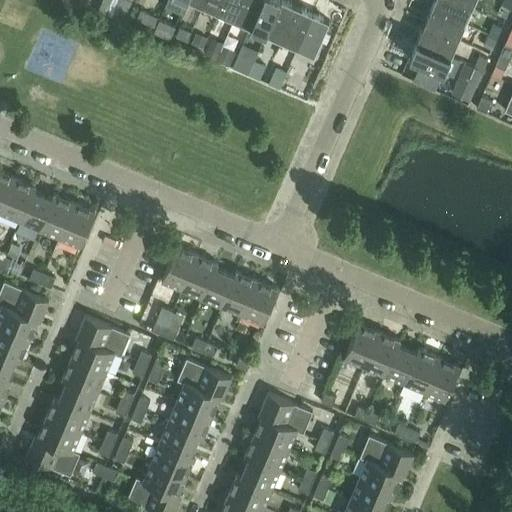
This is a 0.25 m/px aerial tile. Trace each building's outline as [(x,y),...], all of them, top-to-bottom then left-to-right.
[(224,0),(205,0),(203,5),(220,12),(224,0)] [(243,0),(224,0),(220,12),(235,19),(243,0)] [(262,0),(243,0),(235,19),(251,26),(262,0)] [(281,0),(262,0),(251,26),(267,33),(281,0)] [(297,6),(284,0),(281,0),(267,33),(282,39),(297,6)] [(456,0),(434,0),(431,9),(465,23),(472,7),(456,0)] [(511,5),(503,2),(499,13),(507,17),(511,5)] [(314,13),(297,6),(282,39),(298,47),(314,13)] [(431,9),(424,24),(458,39),(465,23),(431,9)] [(329,20),(314,13),(298,47),(314,54),(329,20)] [(146,22),(157,27),(160,19),(149,14),(146,22)] [(171,23),(160,19),(157,27),(167,32),(171,23)] [(494,23),(489,34),(498,37),(502,26),(494,23)] [(424,24),(417,40),(451,55),(458,39),(424,24)] [(180,28),(177,36),(188,41),(191,33),(180,28)] [(498,37),(489,34),(485,45),(493,48),(498,37)] [(444,71),(451,55),(417,40),(410,56),(444,71)] [(511,53),(511,46),(505,43),(500,54),(510,58),(511,53)] [(510,58),(500,54),(495,65),(505,69),(510,58)] [(480,55),(475,66),(483,69),(488,58),(480,55)] [(470,100),(478,81),(483,70),(475,67),(470,77),(460,73),(452,91),(470,100)] [(492,99),(482,95),(477,107),(487,112),(492,99)] [(0,211),(15,176),(0,169),(0,211)] [(36,185),(15,176),(0,211),(20,220),(33,189),(34,190),(36,185)] [(52,197),(34,190),(33,189),(20,220),(40,228),(53,198),(52,197)] [(75,201),(55,193),(54,193),(52,197),(53,198),(40,228),(60,236),(75,201)] [(96,210),(75,201),(60,236),(81,245),(96,210)] [(8,254),(18,258),(23,246),(13,242),(8,254)] [(162,279),(183,288),(197,253),(176,244),(162,279)] [(218,262),(197,253),(183,288),(202,297),(215,266),(216,267),(218,262)] [(16,260),(5,256),(0,266),(11,270),(16,260)] [(235,275),(234,274),(216,267),(215,266),(202,297),(222,305),(235,275)] [(34,268),(30,278),(40,282),(44,272),(34,268)] [(257,278),(237,270),(236,270),(234,274),(235,275),(222,305),(242,313),(257,278)] [(55,277),(44,272),(40,282),(51,287),(55,277)] [(278,287),(257,278),(242,313),(263,322),(278,287)] [(5,280),(0,290),(0,303),(2,305),(3,304),(38,319),(37,320),(40,321),(49,299),(5,280)] [(3,304),(2,305),(0,310),(0,326),(29,338),(37,320),(38,319),(3,304)] [(86,314),(80,330),(77,336),(79,338),(80,336),(115,351),(115,352),(121,355),(131,333),(86,314)] [(156,320),(152,330),(163,334),(167,324),(156,320)] [(344,357),(365,365),(380,330),(359,322),(344,357)] [(178,329),(167,324),(163,334),(174,339),(178,329)] [(29,338),(0,326),(0,349),(16,357),(16,358),(20,359),(29,338)] [(401,339),(380,330),(365,365),(385,374),(398,343),(399,344),(401,339)] [(115,351),(80,336),(79,338),(71,356),(107,371),(115,352),(115,351)] [(196,337),(192,347),(203,351),(207,341),(196,337)] [(218,346),(207,341),(203,351),(214,356),(218,346)] [(416,351),(399,344),(398,343),(385,374),(405,382),(418,352),(416,351)] [(439,356),(419,347),(418,347),(416,351),(418,352),(405,382),(424,391),(439,356)] [(16,357),(0,349),(0,372),(8,376),(8,375),(16,358),(16,357)] [(142,350),(137,361),(147,365),(152,354),(142,350)] [(240,355),(236,365),(247,370),(251,360),(240,355)] [(71,356),(63,376),(63,377),(67,379),(67,378),(98,391),(107,371),(71,356)] [(157,356),(153,367),(162,371),(167,361),(157,356)] [(460,364),(439,356),(424,391),(445,399),(460,364)] [(187,357),(178,378),(178,379),(185,382),(185,381),(220,396),(220,397),(222,398),(232,376),(187,357)] [(147,365),(137,361),(132,372),(142,376),(147,365)] [(162,371),(153,367),(148,378),(158,382),(162,371)] [(8,376),(0,372),(0,396),(4,398),(13,377),(8,375),(8,376)] [(67,378),(67,379),(59,397),(59,398),(90,411),(98,391),(67,378)] [(185,381),(185,382),(177,401),(212,416),(220,397),(220,396),(185,381)] [(125,390),(120,400),(130,405),(135,394),(125,390)] [(337,396),(326,391),(321,401),(332,406),(337,396)] [(268,392),(262,407),(259,414),(262,415),(262,413),(297,428),(297,429),(304,432),(313,410),(268,392)] [(55,395),(46,416),(81,431),(90,411),(59,398),(59,397),(55,395)] [(140,396),(136,407),(146,411),(150,400),(140,396)] [(130,405),(120,400),(116,411),(126,415),(130,405)] [(212,416),(177,401),(168,421),(199,434),(198,435),(203,437),(212,416)] [(359,405),(355,415),(365,420),(369,410),(359,405)] [(146,411),(136,407),(131,418),(141,422),(146,411)] [(381,414),(369,410),(365,420),(376,424),(381,414)] [(262,413),(262,415),(254,433),(289,448),(297,429),(297,428),(262,413)] [(46,416),(38,435),(38,436),(73,451),(73,450),(81,431),(46,416)] [(199,434),(168,421),(160,441),(190,454),(191,452),(198,435),(199,434)] [(394,432),(405,437),(409,427),(399,422),(394,432)] [(324,427),(319,438),(329,442),(334,431),(324,427)] [(420,431),(409,427),(405,437),(416,441),(420,431)] [(108,429),(104,440),(113,444),(118,434),(108,429)] [(289,448),(254,433),(245,454),(249,456),(250,455),(280,468),(289,448)] [(340,433),(335,444),(345,448),(350,438),(340,433)] [(73,451),(38,436),(38,435),(36,434),(33,441),(26,456),(71,475),(80,453),(73,450),(73,451)] [(360,456),(367,459),(367,458),(402,473),(402,474),(405,475),(414,453),(369,434),(360,456)] [(124,436),(119,447),(129,451),(133,440),(124,436)] [(329,442),(319,438),(315,448),(325,453),(329,442)] [(113,444),(104,440),(99,451),(109,455),(113,444)] [(190,454),(160,441),(151,460),(186,475),(195,454),(191,452),(190,454)] [(345,448),(335,444),(330,455),(340,459),(345,448)] [(129,451),(119,447),(114,458),(124,462),(129,451)] [(249,456),(242,474),(241,475),(272,488),(280,468),(250,455),(249,456)] [(367,458),(367,459),(359,478),(394,493),(402,474),(402,473),(367,458)] [(186,475),(151,460),(144,479),(143,480),(178,495),(178,494),(186,475)] [(104,476),(108,466),(97,461),(93,471),(104,476)] [(115,480),(119,470),(108,466),(104,476),(115,480)] [(307,467),(303,477),(313,482),(317,471),(307,467)] [(241,475),(242,474),(238,472),(229,493),(264,508),(272,488),(241,475)] [(323,473),(318,484),(328,488),(333,477),(323,473)] [(143,480),(144,479),(137,476),(127,498),(159,511),(173,511),(181,495),(178,494),(178,495),(143,480)] [(313,482),(303,477),(298,488),(308,492),(313,482)] [(385,511),(394,493),(359,478),(351,498),(381,511),(385,511)] [(328,488),(318,484),(314,495),(324,499),(328,488)] [(229,493),(221,511),(220,511),(261,511),(264,508),(229,493)] [(381,511),(351,498),(344,511),(380,511),(381,511)]
